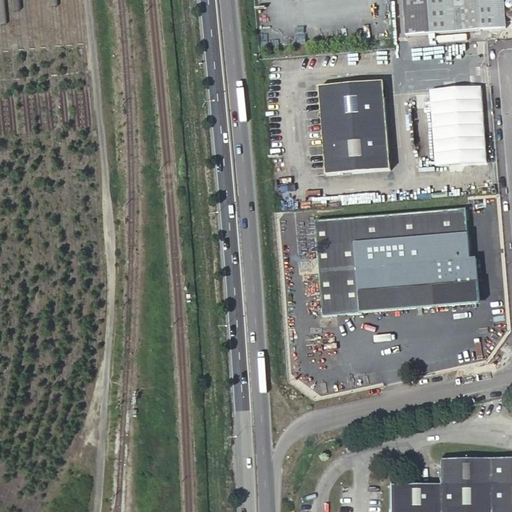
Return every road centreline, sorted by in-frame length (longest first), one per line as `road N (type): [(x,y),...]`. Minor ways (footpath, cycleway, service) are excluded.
road 1 (primary): [(207,0),(247,511)]
road 2 (primary): [(266,511),(227,0)]
road 3 (unknown): [(406,182),(403,71),(307,76),(292,101),(302,174),(335,192),(397,184)]
road 4 (residential): [(268,511),(283,441),(302,423),(511,375)]
road 5 (unknown): [(344,348),(390,349),(493,319)]
